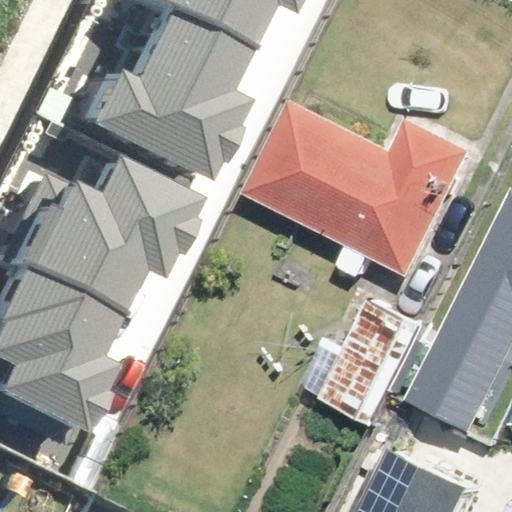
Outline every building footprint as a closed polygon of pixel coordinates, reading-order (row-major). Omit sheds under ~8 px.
[(94,61),(69,111),(192,172),(232,92),(210,81),(228,39),(148,0),(146,0),(112,70),(94,61)] [(148,0),(228,39),(248,0),(258,0),(275,8),(279,0),(148,0)] [(284,102),(239,190),(412,279),(477,153),(414,121),(395,158),(284,102)] [(45,175),(7,249),(107,298),(125,261),(145,272),(187,193),(93,145),(71,188),(45,175)] [(511,205),(412,401),(470,430),(511,347),(511,205)] [(7,249),(0,263),(0,420),(18,430),(33,401),(65,417),(99,349),(85,342),(107,298),(7,249)] [(374,430),(423,327),(370,302),(321,404),(374,430)] [(382,452),(355,511),(476,511),(483,497),(382,452)]
